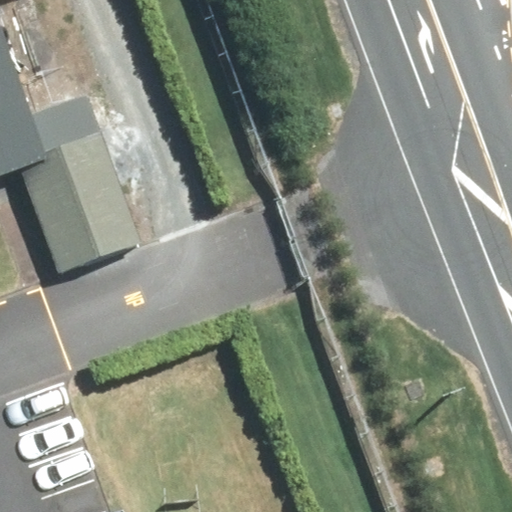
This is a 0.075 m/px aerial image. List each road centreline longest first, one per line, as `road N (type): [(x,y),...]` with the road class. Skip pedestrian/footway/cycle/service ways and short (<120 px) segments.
road 1 (tertiary): [(511,339),(383,0)]
road 2 (unknown): [(0,393),(45,511)]
